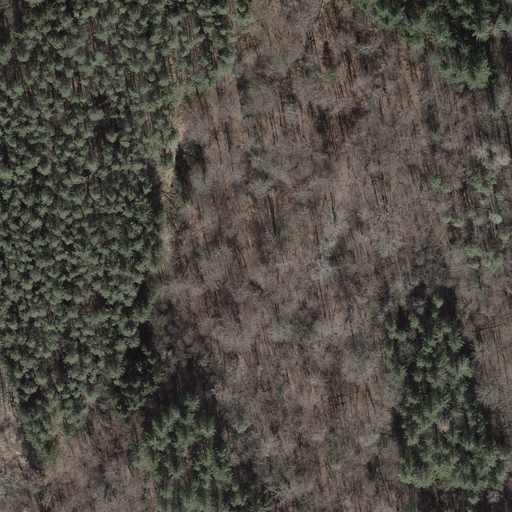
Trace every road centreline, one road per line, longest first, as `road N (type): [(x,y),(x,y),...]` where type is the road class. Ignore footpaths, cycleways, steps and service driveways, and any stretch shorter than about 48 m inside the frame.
road 1 (track): [(260,0),(254,25),(180,135),(166,207),(178,315),(219,398)]
road 2 (track): [(166,259),(135,342),(42,452),(42,511)]
road 3 (track): [(294,511),(219,398)]
